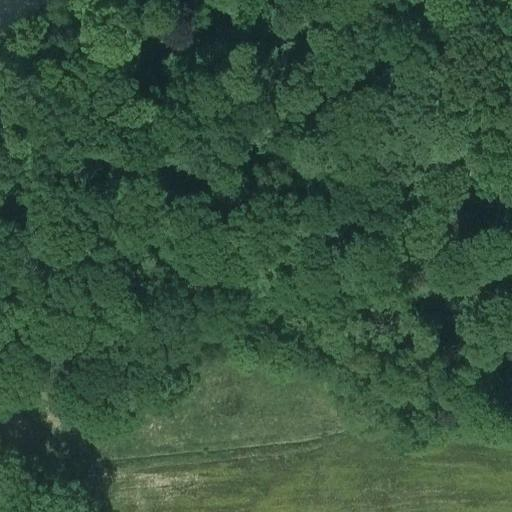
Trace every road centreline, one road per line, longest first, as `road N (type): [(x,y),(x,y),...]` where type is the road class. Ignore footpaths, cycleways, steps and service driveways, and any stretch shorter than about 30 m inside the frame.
road 1 (track): [(0,381),(37,393),(97,392),(161,351),(234,330),(362,337),(511,321)]
road 2 (unclassified): [(0,71),(140,0)]
